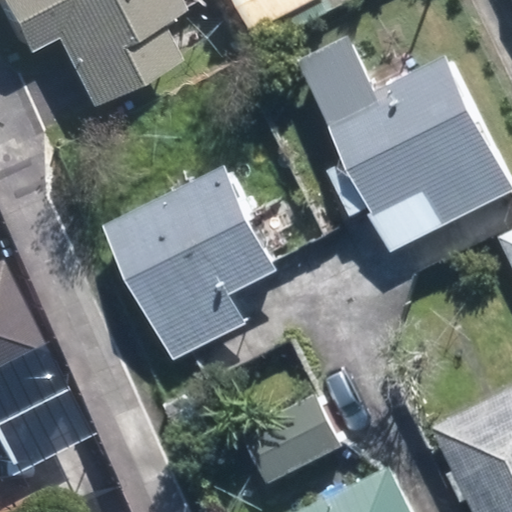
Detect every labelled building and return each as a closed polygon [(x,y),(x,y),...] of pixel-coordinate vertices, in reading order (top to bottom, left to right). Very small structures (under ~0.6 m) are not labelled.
[(4,0),(25,39),(50,26),(87,96),(177,49),(156,9),(171,0),(4,0)] [(297,18),(332,0),(248,0),(259,19),(288,3),(297,18)] [(349,39),(299,63),(348,161),(330,170),(352,215),(367,208),(389,252),(511,191),(511,183),(448,55),(375,91),(349,39)] [(105,226),(173,362),(244,326),(229,296),(279,271),(228,165),(105,226)] [(511,233),(501,239),(511,262),(511,233)] [(0,357),(40,338),(0,256),(0,357)] [(326,381),(250,419),(274,469),(350,432),(326,381)] [(511,511),(511,385),(438,422),(482,511),(511,511)] [(276,511),(430,511),(400,451),(276,511)]
